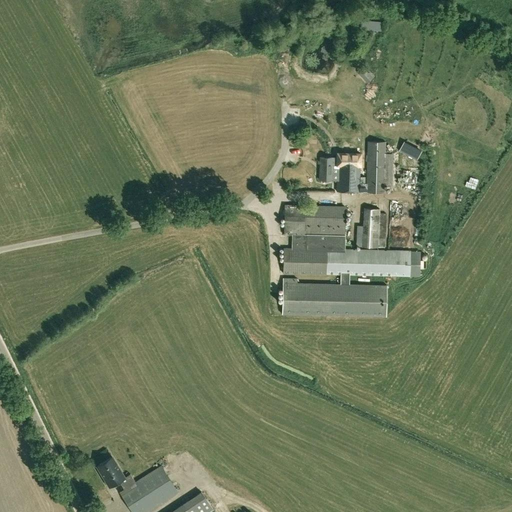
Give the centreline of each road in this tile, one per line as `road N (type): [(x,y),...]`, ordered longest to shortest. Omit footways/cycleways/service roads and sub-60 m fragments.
road 1 (unclassified): [(0,248),(272,192)]
road 2 (unclassified): [(84,511),(0,337)]
